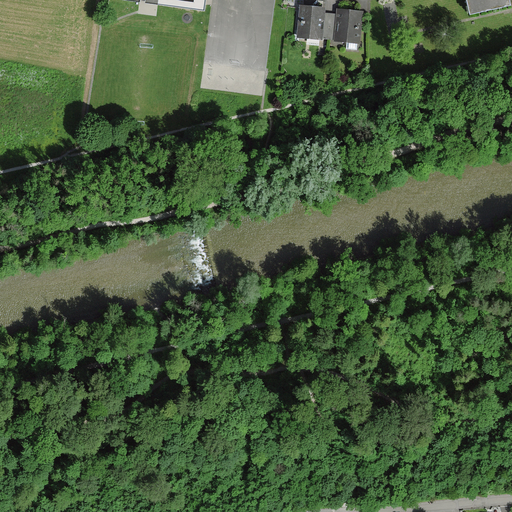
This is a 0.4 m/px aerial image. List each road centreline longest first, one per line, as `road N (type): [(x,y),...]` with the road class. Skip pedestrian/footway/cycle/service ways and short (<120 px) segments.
road 1 (track): [(511,118),(320,181),(0,246)]
road 2 (track): [(0,388),(511,268)]
road 3 (residential): [(370,511),(511,499)]
